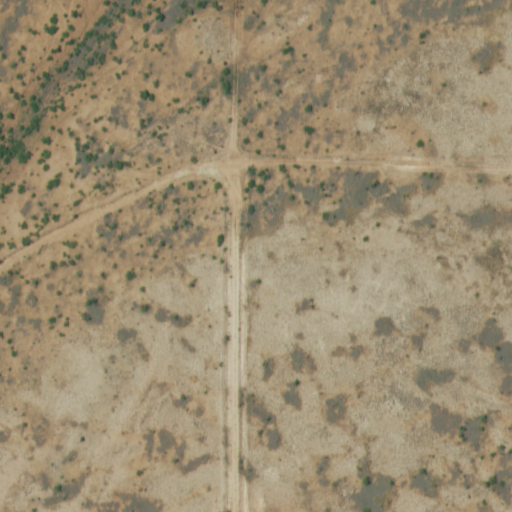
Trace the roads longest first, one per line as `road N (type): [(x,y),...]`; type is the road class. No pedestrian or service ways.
road 1 (residential): [(0,262),(109,196),(209,160),(314,153),(511,160)]
road 2 (residential): [(241,511),(235,185),(209,160)]
road 3 (residential): [(239,0),(243,155)]
